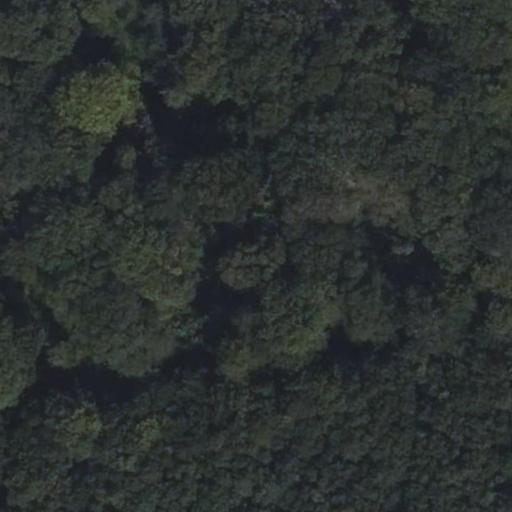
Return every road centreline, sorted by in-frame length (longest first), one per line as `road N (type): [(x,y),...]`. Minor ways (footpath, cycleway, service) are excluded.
road 1 (track): [(511,300),(0,54)]
road 2 (track): [(0,401),(511,339)]
